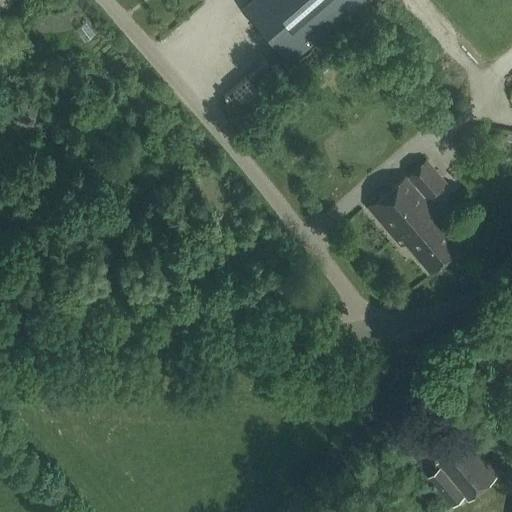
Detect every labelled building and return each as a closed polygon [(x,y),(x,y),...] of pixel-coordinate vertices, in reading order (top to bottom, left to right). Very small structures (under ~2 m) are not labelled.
[(253,0),(246,6),(289,55),(352,0),(253,0)] [(0,95),(0,118),(32,125),(37,99),(1,92),(0,95)] [(418,95),(407,105),(424,125),(436,114),(418,95)] [(408,175),(407,174),(370,206),(401,242),(405,239),(430,268),(460,242),(435,214),(439,211),(427,198),(446,182),(426,159),(408,175)] [(469,498),(497,475),(468,441),(465,443),(451,426),(429,445),(440,458),(438,461),(442,465),(430,475),(455,504),(466,494),(469,498)]
